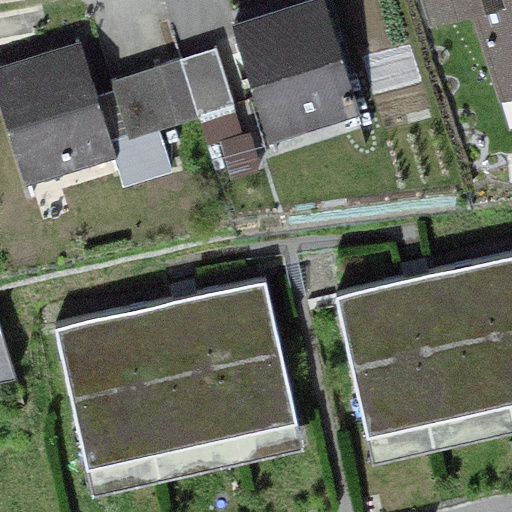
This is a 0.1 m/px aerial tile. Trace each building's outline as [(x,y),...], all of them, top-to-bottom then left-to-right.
[(511,0),(421,0),(434,37),(475,24),(503,112),(511,109),(511,0)] [(326,2),(233,34),(273,149),(366,116),(326,2)] [(81,49),(0,74),(0,111),(25,194),(117,166),(81,49)] [(179,64),(199,121),(237,107),(216,50),(179,64)] [(199,121),(179,64),(114,87),(135,144),(199,121)] [(511,263),(343,303),(376,445),(511,412),(511,263)] [(276,287),(61,337),(94,479),(310,428),(276,287)]
